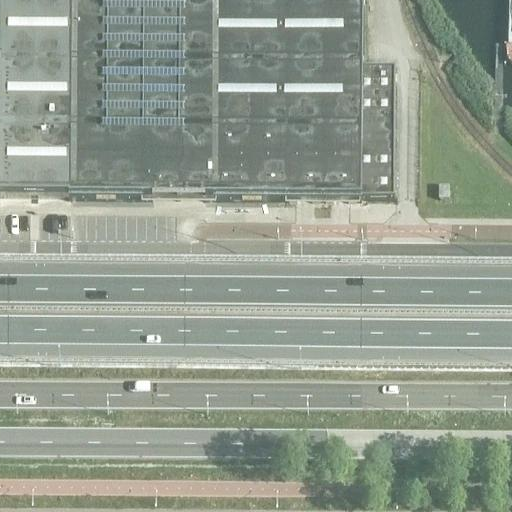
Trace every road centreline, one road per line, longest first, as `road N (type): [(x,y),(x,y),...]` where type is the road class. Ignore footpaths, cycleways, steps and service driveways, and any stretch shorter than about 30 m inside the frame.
road 1 (unclassified): [(511,262),(0,257)]
road 2 (motorway): [(511,300),(0,296)]
road 3 (motorway): [(0,338),(511,341)]
road 4 (secondary): [(511,403),(0,401)]
road 5 (secondary): [(0,446),(511,446)]
